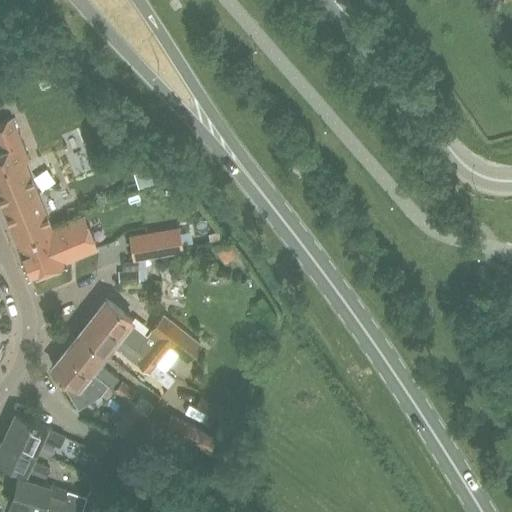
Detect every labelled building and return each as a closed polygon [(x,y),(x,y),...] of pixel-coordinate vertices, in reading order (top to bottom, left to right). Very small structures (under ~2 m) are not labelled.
[(0,202),(2,208),(37,194),(35,191),(24,162),(28,160),(11,118),(0,122),(0,202)] [(52,229),(37,194),(2,208),(17,245),(52,233),(51,230),(52,229)] [(45,276),(46,271),(66,265),(56,239),(68,234),(64,224),(52,229),(51,230),(52,233),(17,245),(30,277),(33,276),(37,279),(41,279),(45,276)] [(183,250),(179,225),(130,233),(135,258),(183,250)] [(231,249),(227,243),(215,252),(225,264),(237,255),(232,249),(231,249)] [(138,261),(121,263),(122,270),(118,270),(119,285),(139,283),(138,261)] [(107,298),(94,315),(156,364),(157,362),(163,355),(169,348),(187,361),(202,344),(163,313),(148,331),(149,331),(147,334),(131,321),(133,319),(107,298)] [(156,364),(94,315),(79,332),(106,353),(113,344),(130,357),(129,357),(149,373),(166,387),(175,377),(157,362),(156,364)] [(106,353),(79,332),(65,350),(94,372),(93,373),(108,385),(111,387),(118,378),(99,361),(106,353)] [(108,385),(93,373),(94,372),(65,350),(52,364),(64,374),(61,378),(79,406),(100,394),(108,385)] [(122,379),(114,390),(127,400),(135,390),(122,379)] [(238,412),(200,393),(194,406),(232,425),(238,412)] [(114,427),(128,438),(147,416),(132,404),(114,427)] [(15,411),(2,439),(34,453),(40,439),(59,447),(63,436),(46,428),(47,426),(15,411)] [(207,452),(216,438),(171,412),(163,427),(207,452)] [(0,444),(0,459),(26,472),(26,471),(44,479),(49,468),(31,460),(34,453),(2,439),(0,444)] [(51,486),(19,475),(9,504),(31,511),(80,511),(86,495),(67,489),(69,483),(54,479),(51,486)] [(100,502),(107,482),(93,477),(86,497),(100,502)] [(129,490),(107,482),(100,502),(122,510),(129,490)]
